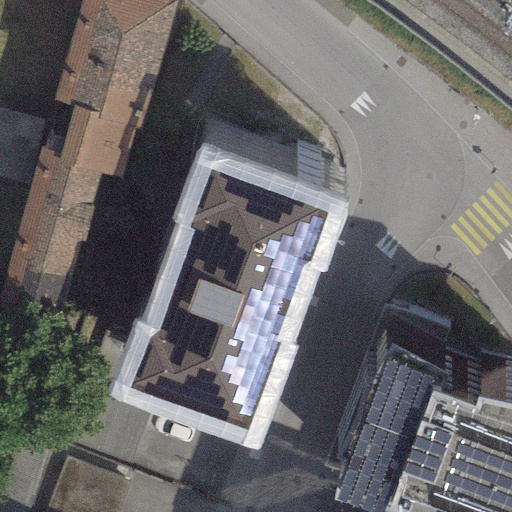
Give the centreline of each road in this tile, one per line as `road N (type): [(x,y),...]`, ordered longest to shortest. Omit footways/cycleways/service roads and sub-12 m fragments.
road 1 (unclassified): [(266,511),(406,132)]
road 2 (unclassified): [(258,0),(406,132)]
road 3 (unclassified): [(511,238),(406,132)]
